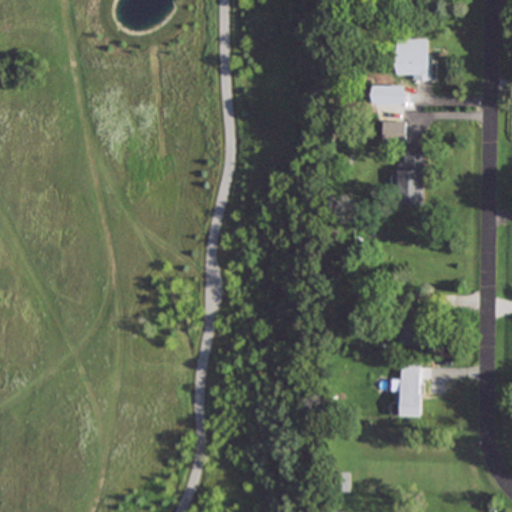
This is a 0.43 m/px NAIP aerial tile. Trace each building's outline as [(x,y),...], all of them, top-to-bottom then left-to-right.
[(432,38),(396,38),(396,79),(432,79),(432,38)] [(425,153),(404,153),(404,163),(396,163),(396,204),(425,204),(425,153)] [(423,321),(401,321),(401,345),(423,345),(423,321)] [(423,416),(423,362),(401,362),(401,416),(423,416)] [(349,490),(349,472),(336,472),(336,490),(349,490)]
